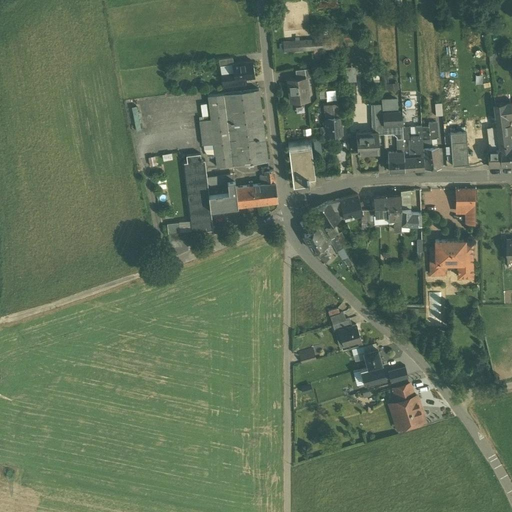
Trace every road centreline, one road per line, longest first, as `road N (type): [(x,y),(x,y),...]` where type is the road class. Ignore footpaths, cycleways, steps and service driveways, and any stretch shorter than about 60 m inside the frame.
road 1 (tertiary): [(511,496),(421,360),(300,248),(291,200)]
road 2 (track): [(292,235),(285,245),(286,511)]
road 3 (residential): [(291,200),(366,181),(511,175)]
road 4 (tertiary): [(291,200),(277,161),(262,0)]
road 5 (track): [(0,321),(162,266)]
